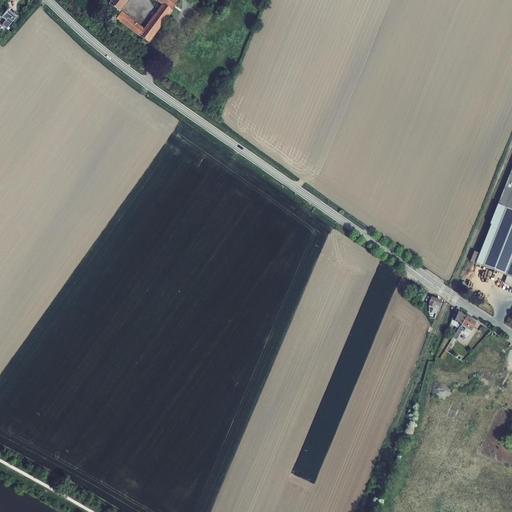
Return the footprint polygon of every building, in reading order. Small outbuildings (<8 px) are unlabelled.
[(111,0),(108,4),(119,12),(128,0),(111,0)] [(157,0),(164,4),(159,10),(167,16),(178,2),(175,0),(157,0)] [(3,25),(8,29),(18,16),(14,13),(13,14),(8,10),(2,18),(6,21),(3,25)] [(164,20),(167,16),(159,10),(156,15),(164,20)] [(148,42),(164,20),(156,15),(144,30),(120,13),(116,19),(148,42)] [(511,167),(497,204),(505,207),(511,189),(511,167)] [(511,277),(511,189),(505,207),(497,204),(490,223),(491,224),(479,253),(476,263),(507,276),(511,277)] [(476,263),(479,253),(474,251),(470,261),(476,263)] [(431,297),(429,302),(429,312),(437,313),(442,301),(431,297)] [(453,332),(455,334),(467,316),(458,311),(457,314),(454,313),(451,320),(452,320),(450,323),(456,327),(453,332)] [(468,336),(476,322),(467,316),(455,334),(450,342),(454,344),(461,332),(468,336)]
